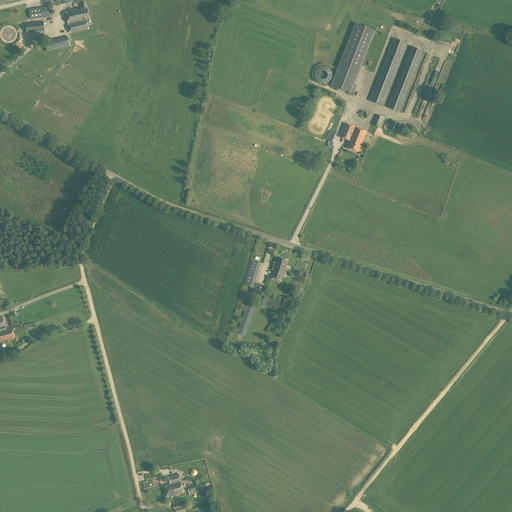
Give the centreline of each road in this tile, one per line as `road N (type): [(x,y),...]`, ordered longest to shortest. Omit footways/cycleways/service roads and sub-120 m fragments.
road 1 (tertiary): [(511,315),(168,204),(0,106)]
road 2 (track): [(508,314),(345,511)]
road 3 (track): [(142,511),(80,265)]
road 4 (unknown): [(0,7),(42,3),(58,17),(53,31),(0,76)]
